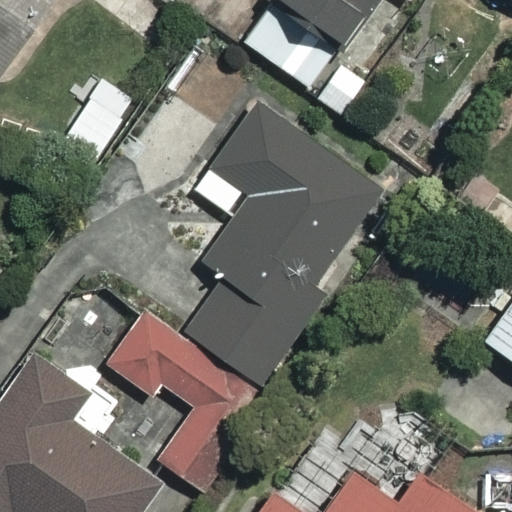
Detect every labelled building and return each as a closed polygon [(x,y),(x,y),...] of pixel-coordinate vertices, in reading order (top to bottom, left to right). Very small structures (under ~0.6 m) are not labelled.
[(0,0),(0,61),(43,0),(0,0)] [(283,0),(338,41),(369,0),(283,0)] [(511,0),(466,0),(491,18),(504,0),(511,0)] [(131,95),(98,77),(64,138),(97,156),(131,95)] [(66,107),(0,82),(0,128),(51,147),(66,107)] [(375,183),(253,99),(193,187),(231,213),(199,260),(219,274),(185,324),(259,375),(317,290),(307,283),(375,183)] [(511,284),(476,335),(511,361),(511,284)] [(192,407),(156,459),(203,491),(271,392),(141,303),(101,362),(146,392),(154,381),(192,407)] [(81,386),(31,351),(0,396),(0,511),(6,511),(8,510),(11,511),(127,511),(152,476),(62,414),(81,386)] [(243,511),(487,511),(410,459),(385,495),(345,468),(315,511),(300,511),(261,488),(243,511)]
